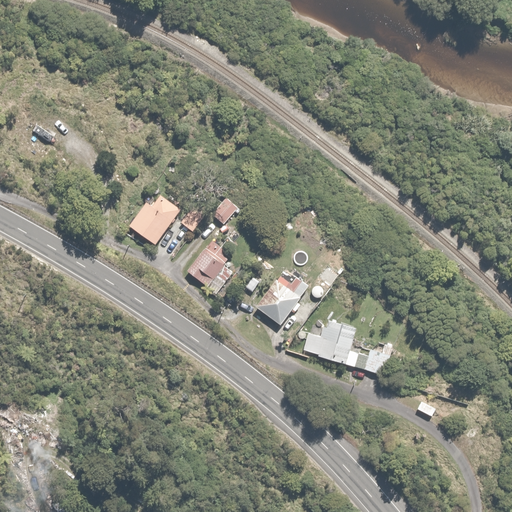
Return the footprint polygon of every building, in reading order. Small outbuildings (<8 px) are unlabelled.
[(150,203),(144,199),(127,225),(154,243),(169,221),(171,222),(177,213),(173,211),(177,204),(158,192),(150,203)] [(226,196),(212,212),(224,223),(238,207),(226,196)] [(192,204),(179,220),(179,221),(191,231),(204,214),(192,204)] [(204,244),(185,269),(204,284),(202,286),(214,296),(233,271),(223,264),(226,261),(204,244)] [(250,275),(239,290),(249,297),(259,282),(250,275)] [(315,298),(302,290),(307,282),(299,277),(292,289),(273,276),(253,305),(289,329),(293,323),(297,325),(315,298)] [(303,339),(301,348),(384,374),(386,368),(383,367),(385,361),(388,361),(390,354),(369,347),(366,354),(346,348),(353,329),(323,319),(318,335),(298,328),(296,336),(303,339)]
